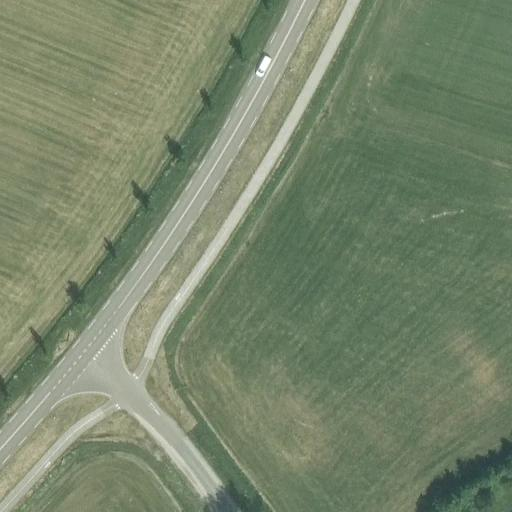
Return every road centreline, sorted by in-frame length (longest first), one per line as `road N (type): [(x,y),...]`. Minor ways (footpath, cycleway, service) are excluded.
road 1 (secondary): [(82,352),(183,214),(304,0)]
road 2 (unclassified): [(226,511),(170,436),(82,352)]
road 3 (secondary): [(0,448),(82,352)]
